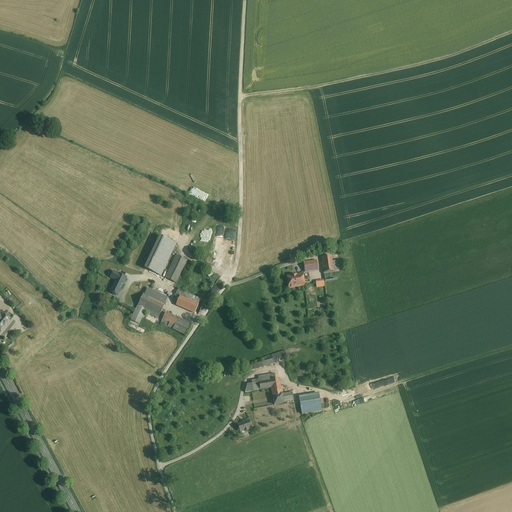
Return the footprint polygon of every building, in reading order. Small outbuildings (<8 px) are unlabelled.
[(190,138),(206,143),(207,138),(191,134),(190,138)] [(201,235),(197,246),(204,248),(207,238),(201,235)] [(176,244),(159,236),(144,268),(162,276),(176,244)] [(187,261),(176,255),(165,278),(176,284),(187,261)] [(332,256),(321,258),(323,272),(340,270),(339,261),(332,261),(332,256)] [(317,261),(304,262),(305,272),(318,270),(317,261)] [(128,277),(114,271),(110,279),(115,281),(109,294),(118,298),(128,277)] [(305,286),(303,274),(286,276),(288,288),(305,286)] [(146,288),(131,320),(140,324),(145,313),(158,319),(168,298),(146,288)] [(200,299),(178,289),(172,301),(175,302),(174,304),(194,313),(200,299)] [(190,324),(165,313),(161,324),(184,335),(190,324)] [(11,319),(5,314),(4,314),(0,319),(0,330),(1,331),(11,319)] [(272,358),(247,365),(249,371),(277,363),(276,359),(287,356),(285,351),(271,355),(272,358)] [(294,400),(292,392),(282,394),(280,379),(275,379),(274,374),(258,376),(259,380),(252,381),(252,383),(247,384),(245,393),(271,388),(274,405),(284,404),(284,402),(294,400)] [(302,415),(322,411),(318,393),(298,396),(302,415)] [(243,422),(237,424),(239,431),(244,430),(245,432),(249,430),(249,429),(252,428),(249,419),(246,421),(245,420),(242,421),(243,422)]
